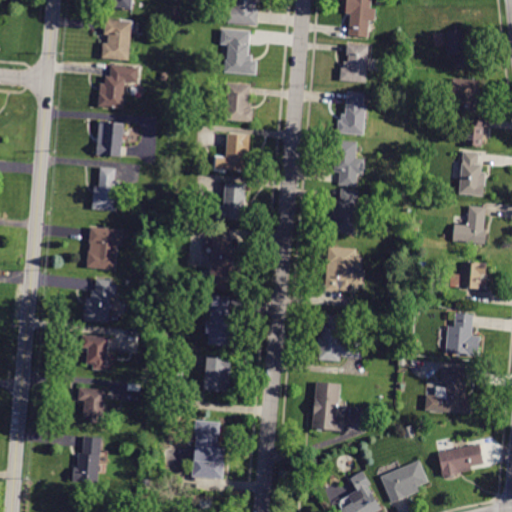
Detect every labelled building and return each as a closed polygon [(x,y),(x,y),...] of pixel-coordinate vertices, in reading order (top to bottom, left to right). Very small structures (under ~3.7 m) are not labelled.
[(133,0),(133,10),(109,8),(109,0),(133,0)] [(236,0),(260,0),(260,2),(257,2),(256,10),(259,10),(258,26),(228,23),(230,7),(236,8),(236,0)] [(352,14),(347,13),(348,0),(372,0),(371,9),(377,10),(376,21),(371,21),(369,38),(350,35),(352,14)] [(106,19),(132,22),(129,61),(103,58),(104,44),(109,44),(110,35),(105,35),(106,19)] [(251,34),(249,56),(253,56),(252,62),(257,62),(256,75),(226,73),(229,30),(251,32),(251,34)] [(469,61),(470,68),(456,70),(455,62),(460,62),(459,55),(451,56),(448,33),(465,31),(469,61)] [(342,69),(344,69),(345,62),(349,62),(349,55),(347,55),(348,44),(369,46),(366,83),(341,81),(342,69)] [(106,76),(111,77),(112,65),(139,68),(138,83),(126,82),(123,109),(99,106),(101,84),(106,84),(106,76)] [(474,115),(457,113),(459,98),(452,98),(454,79),(479,81),(478,100),(475,100),(474,115)] [(249,95),(248,104),(252,104),(251,110),(254,110),(253,123),(227,120),(230,84),(250,86),(249,95)] [(348,92),(365,93),(364,107),(366,107),(364,135),(338,133),(339,121),(341,121),(342,115),(346,115),(348,92)] [(483,147),(465,146),(467,125),(471,126),(471,119),(485,121),(483,147)] [(121,156),(97,154),(100,122),(123,124),(121,156)] [(228,135),(228,134),(250,135),(249,158),(246,158),(245,171),(215,170),(216,157),(226,158),(228,135)] [(334,172),(337,140),(358,142),(356,159),(365,160),(363,174),(358,173),(356,187),(339,185),(341,172),(334,172)] [(478,165),(483,165),(482,173),(486,173),(484,196),(460,194),(464,151),(479,153),(478,165)] [(92,209),(94,187),(100,188),(102,168),(116,169),(115,181),(119,182),(116,211),(92,209)] [(226,185),(226,184),(246,185),(243,221),(218,219),(219,206),(224,207),(226,185)] [(342,189),(359,191),(355,235),(329,232),(332,208),(336,209),(337,201),(341,201),(342,189)] [(484,230),(487,230),(485,244),(454,241),(455,224),(468,226),(470,206),(486,208),(484,230)] [(88,268),(91,228),(124,231),(122,245),(118,245),(116,270),(88,268)] [(232,241),(232,247),(235,247),(233,269),(240,269),(239,290),(210,287),(214,238),(233,239),(232,241)] [(342,292),(326,291),(329,247),(357,250),(353,288),(342,287),(342,292)] [(482,275),(481,289),(451,287),(452,274),(462,275),(463,262),(486,264),(486,275),(482,275)] [(84,321),(87,298),(91,298),(92,291),(96,291),(97,279),(113,281),(113,285),(118,285),(117,297),(112,297),(109,323),(84,321)] [(229,301),(228,312),(232,313),(231,329),(236,330),(234,346),(209,344),(213,297),(229,298),(229,301)] [(473,337),(481,337),(479,357),(446,354),(449,327),(455,327),(456,313),(475,315),(473,337)] [(341,356),(340,362),(320,360),(323,322),(327,323),(328,315),(343,316),(341,334),(351,335),(350,338),(364,340),(362,358),(341,356)] [(94,370),(94,365),(87,364),(88,348),(83,348),(84,335),(109,338),(106,371),(94,370)] [(208,357),(231,358),(229,392),(206,391),(208,357)] [(468,369),(466,399),(474,400),(473,414),(443,412),(446,384),(441,383),(442,367),(468,369)] [(343,432),(312,429),(317,383),(341,385),(340,403),(346,403),(343,432)] [(91,422),(91,418),(84,417),(85,401),(79,400),(81,388),(106,391),(103,423),(91,422)] [(195,451),(197,429),(196,429),(196,421),(221,423),(220,437),(219,436),(218,448),(226,449),(224,479),(193,477),(195,451)] [(417,434),(414,426),(420,424),(422,433),(417,434)] [(407,438),(403,428),(412,425),(416,435),(407,438)] [(103,439),(99,483),(74,481),(75,468),(79,468),(80,453),(83,453),(85,437),(103,439)] [(480,444),(485,464),(472,466),(473,471),(445,477),(439,453),(480,444)] [(393,502),(382,476),(420,461),(431,487),(393,502)] [(351,479),(363,472),(371,485),(368,487),(381,509),(376,511),(342,511),(341,510),(353,503),(349,496),(358,490),(351,479)] [(151,488),(143,487),(144,479),(151,480),(151,488)] [(211,510),(200,509),(200,500),(212,501),(211,510)]
